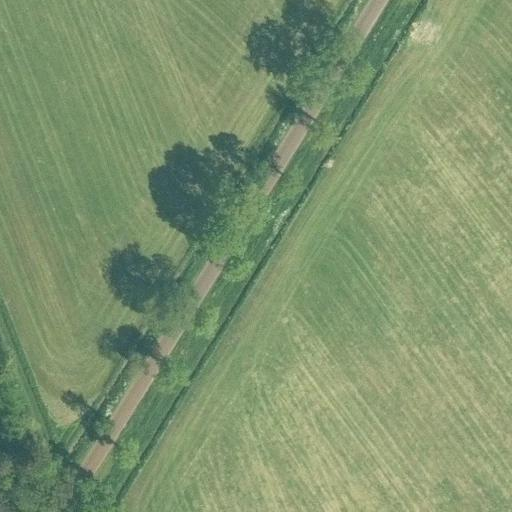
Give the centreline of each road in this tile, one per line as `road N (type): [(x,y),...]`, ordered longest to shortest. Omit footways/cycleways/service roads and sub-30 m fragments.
road 1 (unclassified): [(376,0),(60,511)]
road 2 (track): [(73,490),(0,298)]
